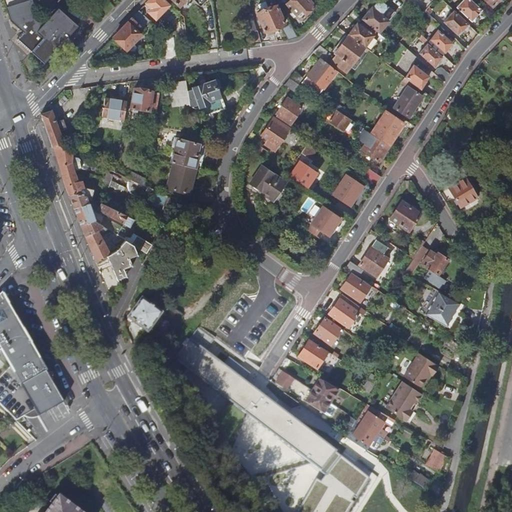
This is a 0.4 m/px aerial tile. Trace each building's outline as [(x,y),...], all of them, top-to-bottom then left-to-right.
[(169,5),(163,0),(149,0),(147,3),(152,8),(149,12),(156,18),(169,5)] [(292,0),(287,5),(300,21),(315,8),(308,0),(292,0)] [(379,0),(378,0),(363,19),(363,20),(379,33),(380,32),(388,22),(381,16),(388,7),(379,0)] [(471,21),(481,11),(470,0),(463,0),(457,8),(471,21)] [(24,34),(17,41),(18,41),(32,54),(33,53),(46,64),(57,50),(66,48),(64,42),(70,41),(70,36),(79,27),(59,9),(45,25),(38,19),(33,1),(7,9),(12,24),(24,34)] [(258,15),(265,33),(285,25),(278,7),(258,15)] [(462,31),(468,25),(454,11),(444,23),(457,36),(461,31),(462,31)] [(429,23),(432,19),(424,12),(423,13),(421,16),(429,23)] [(146,23),(137,14),(136,15),(113,38),(126,51),(141,35),(141,34),(146,28),(144,25),(146,23)] [(249,33),(257,30),(253,15),(245,18),(249,33)] [(282,28),(288,40),(298,37),(290,24),(282,28)] [(357,25),(349,36),(365,48),(374,37),(357,25)] [(437,31),(428,43),(426,45),(433,49),(436,46),(445,53),(452,44),(437,31)] [(347,73),(365,48),(349,36),(335,54),(337,55),(332,63),(347,73)] [(419,38),(426,45),(428,43),(421,36),(419,38)] [(174,38),(164,38),(166,56),(175,55),(174,38)] [(441,58),(443,56),(445,53),(436,46),(433,49),(426,45),(419,54),(435,68),(442,58),(441,58)] [(330,54),(320,46),(314,52),(313,53),(321,59),(325,62),(330,54)] [(319,95),(337,72),(325,62),(321,59),(303,83),(319,95)] [(425,74),(419,70),(413,66),(406,79),(415,86),(422,91),(427,83),(426,82),(429,77),(425,74)] [(436,71),(434,74),(444,83),(444,82),(449,75),(442,70),(436,71)] [(302,79),(296,73),(290,79),(298,85),(302,79)] [(296,93),(302,87),(298,85),(290,79),(285,86),(296,93)] [(412,91),(415,86),(406,79),(402,84),(409,89),(395,108),(408,117),(422,99),(412,91)] [(173,99),(190,97),(189,91),(187,81),(170,83),(173,99)] [(194,89),(189,91),(190,97),(192,106),(213,119),(214,118),(213,114),(226,109),(216,81),(194,89)] [(355,81),(353,84),(363,92),(365,89),(365,88),(355,81)] [(131,108),(156,112),(159,92),(134,89),(131,108)] [(102,118),(125,121),(128,102),(105,99),(102,118)] [(279,115),(276,119),(289,127),(302,109),(288,99),(277,114),(279,115)] [(351,121),(352,121),(346,116),(345,116),(333,108),(329,115),(334,118),(331,122),(344,132),(351,121)] [(51,110),(42,113),(41,114),(53,147),(54,146),(57,145),(68,150),(66,144),(64,144),(59,131),(66,129),(63,119),(56,122),(51,110)] [(387,112),(372,135),(390,147),(404,124),(387,112)] [(266,145),(275,151),(288,132),(272,122),(262,136),(269,140),(266,145)] [(379,162),(390,147),(372,135),(362,128),(360,131),(355,139),(364,146),(361,150),(379,162)] [(175,147),(171,161),(174,162),(195,168),(200,169),(206,146),(175,137),(173,146),(175,147)] [(301,154),(307,157),(309,159),(316,148),(309,143),(301,154)] [(257,144),(251,151),(263,159),(268,152),(257,144)] [(73,162),(73,151),(72,150),(71,151),(68,150),(57,145),(54,146),(65,179),(70,195),(82,194),(83,194),(76,172),(73,162)] [(188,193),(186,199),(214,204),(213,194),(190,188),(195,168),(174,162),(167,187),(188,193)] [(300,163),(290,178),(307,189),(317,175),(300,163)] [(249,186),(273,202),(285,184),(262,168),(249,186)] [(369,169),(364,176),(377,184),(380,179),(381,178),(369,169)] [(131,171),(131,179),(145,185),(146,178),(131,171)] [(346,176),(332,195),(349,207),(363,187),(346,176)] [(449,188),(460,207),(476,197),(476,196),(478,195),(468,178),(466,180),(465,179),(449,188)] [(75,208),(89,203),(87,196),(83,194),(82,194),(70,195),(75,208)] [(308,197),(302,209),(309,212),(305,221),(310,224),(320,202),(308,197)] [(390,218),(409,230),(421,212),(402,200),(390,218)] [(95,220),(91,208),(89,203),(75,208),(82,225),(95,220)] [(131,227),(135,219),(102,204),(100,209),(104,213),(113,218),(131,227)] [(342,218),(323,205),(306,230),(319,238),(323,232),(330,236),(342,218)] [(100,229),(102,225),(102,224),(95,220),(82,225),(85,236),(98,230),(99,232),(102,231),(100,229)] [(87,241),(97,264),(108,292),(120,287),(117,280),(126,276),(124,269),(132,265),(129,258),(137,255),(133,246),(130,244),(129,244),(125,241),(115,250),(110,253),(101,235),(99,232),(98,230),(85,236),(87,241)] [(136,235),(130,244),(133,246),(147,254),(151,245),(136,235)] [(421,239),(410,257),(414,260),(423,247),(426,242),(421,239)] [(359,266),(375,278),(388,259),(382,256),(387,248),(375,241),(359,266)] [(428,250),(423,247),(414,260),(405,272),(410,276),(428,250)] [(422,265),(437,276),(448,260),(439,254),(437,256),(431,252),(422,265)] [(361,272),(349,263),(345,270),(351,274),(357,278),(361,272)] [(369,293),(372,288),(357,278),(351,274),(340,290),(359,302),(366,291),(369,293)] [(451,329),(464,305),(461,304),(458,302),(438,291),(426,315),(431,319),(451,329)] [(219,305),(226,312),(237,300),(229,293),(219,305)] [(342,295),(339,299),(347,304),(350,301),(342,295)] [(127,317),(144,330),(159,312),(141,298),(127,317)] [(347,304),(339,299),(329,314),(347,327),(358,312),(347,304)] [(233,318),(226,312),(219,305),(199,327),(215,339),(233,318)] [(0,406),(15,422),(22,417),(33,411),(37,417),(62,403),(45,372),(46,372),(8,307),(2,310),(0,310),(0,406)] [(242,334),(257,345),(272,325),(257,314),(242,334)] [(330,346),(342,329),(324,318),(313,334),(330,346)] [(317,368),(327,352),(309,340),(298,356),(317,368)] [(238,342),(231,351),(237,356),(244,347),(238,342)] [(251,351),(244,360),(255,368),(261,359),(251,351)] [(441,367),(421,354),(406,378),(424,389),(430,380),(428,379),(431,374),(435,377),(441,367)] [(233,400),(251,371),(228,358),(224,365),(211,387),(233,400)] [(283,373),(275,385),(286,392),(293,380),(283,373)] [(319,382),(312,392),(330,404),(337,394),(319,382)] [(424,396),(404,383),(387,410),(408,423),(415,414),(411,411),(415,405),(417,406),(424,396)] [(338,409),(330,404),(312,392),(305,403),(330,419),(338,409)] [(377,434),(388,418),(381,414),(378,412),(375,417),(369,413),(372,409),(367,406),(357,421),(377,434)] [(366,450),(377,434),(357,421),(346,437),(347,438),(356,445),(366,450)] [(441,454),(431,469),(439,474),(448,460),(441,454)] [(420,473),(416,480),(427,488),(432,480),(420,473)] [(77,511),(59,497),(47,511),(77,511)]
